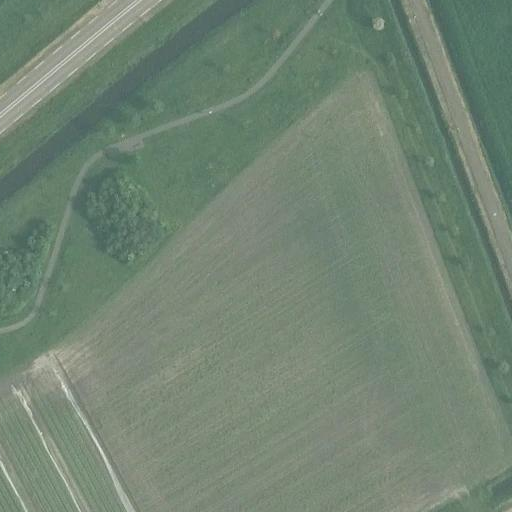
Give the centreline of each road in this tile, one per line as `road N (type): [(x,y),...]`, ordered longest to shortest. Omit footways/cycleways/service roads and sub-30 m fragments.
road 1 (unclassified): [(511,265),(412,0)]
road 2 (tertiary): [(138,0),(0,113)]
